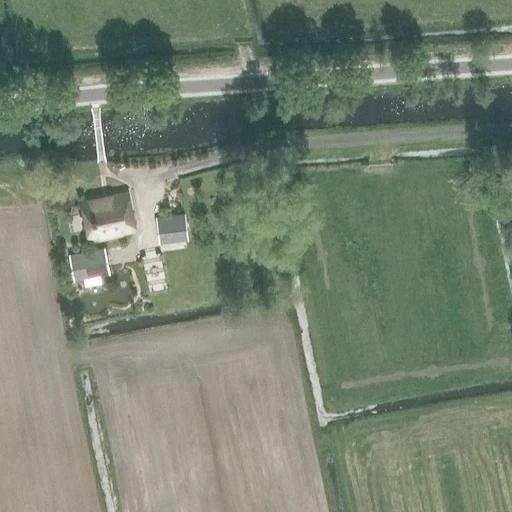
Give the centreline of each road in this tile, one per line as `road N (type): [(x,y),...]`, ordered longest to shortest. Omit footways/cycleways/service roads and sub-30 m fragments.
road 1 (tertiary): [(511,66),(0,109)]
road 2 (residential): [(511,127),(258,147)]
